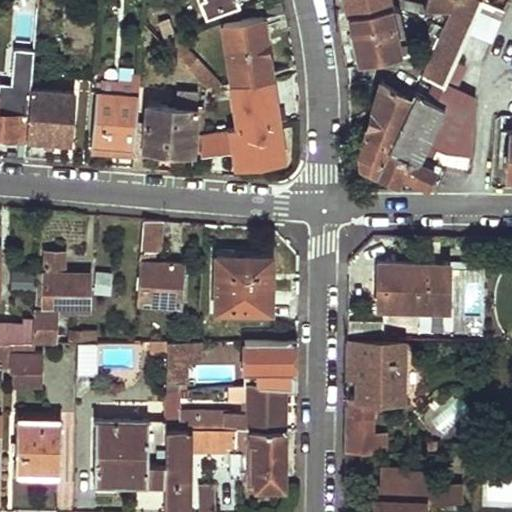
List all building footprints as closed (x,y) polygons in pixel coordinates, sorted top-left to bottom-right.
[(234,0),(198,0),(203,12),(234,0)] [(285,12),(280,0),(272,0),(259,5),(261,14),(221,20),(230,78),(270,73),(293,70),(293,67),(292,63),(269,66),(262,21),(286,18),(285,12)] [(343,0),(346,12),(388,3),(387,0),(343,0)] [(416,3),(402,0),(387,0),(388,3),(388,4),(414,10),(416,3)] [(470,152),(474,92),(453,82),(463,61),(453,56),(479,0),(454,0),(442,26),(430,52),(414,89),(389,147),(414,159),(417,153),(418,154),(424,141),(443,150),(470,152)] [(388,4),(388,3),(346,12),(353,48),(346,50),(349,65),(375,59),(373,53),(396,50),(395,42),(399,41),(396,24),(392,25),(388,4)] [(438,18),(431,14),(428,20),(436,23),(438,18)] [(436,23),(428,20),(415,46),(430,52),(442,26),(436,23)] [(277,120),(270,73),(230,78),(237,125),(277,120)] [(101,93),(95,92),(91,143),(111,144),(110,151),(133,152),(139,77),(132,76),(132,82),(102,81),(101,93)] [(379,76),(378,80),(361,150),(361,164),(379,172),(389,147),(414,89),(379,76)] [(67,141),(72,92),(28,89),(26,139),(48,140),(67,141)] [(180,92),(149,89),(148,102),(179,105),(180,92)] [(26,96),(0,94),(0,136),(23,139),(26,96)] [(148,102),(147,102),(143,147),(188,150),(188,148),(191,106),(179,105),(148,102)] [(199,107),(191,106),(188,148),(199,150),(232,146),(233,158),(238,157),(239,162),(281,156),(277,120),(237,125),(196,131),(199,107)] [(159,220),(141,218),(135,303),(177,305),(180,263),(152,260),(153,250),(156,250),(159,220)] [(34,307),(32,306),(31,323),(31,342),(52,341),(54,307),(87,308),(88,274),(61,273),(62,252),(44,252),(42,272),(36,273),(34,307)] [(260,256),(216,254),(215,308),(262,309),(264,273),(260,273),(260,256)] [(269,256),(260,256),(260,273),(264,273),(262,309),(268,309),(269,256)] [(447,259),(379,259),(378,304),(448,305),(447,259)] [(26,273),(7,271),(6,290),(25,291),(26,273)] [(111,275),(98,274),(97,293),(110,294),(111,275)] [(419,306),(419,326),(446,326),(445,306),(419,306)] [(383,320),(363,319),(363,335),(383,334),(383,320)] [(1,327),(0,326),(0,342),(31,342),(31,323),(2,322),(1,327)] [(99,330),(69,331),(69,341),(99,341),(99,330)] [(295,338),(242,339),(242,369),(257,368),(256,366),(295,367),(295,359),(295,338)] [(400,339),(346,339),(346,358),(352,358),(353,398),(346,397),(346,452),(382,451),(383,432),(374,432),(374,398),(399,398),(400,339)] [(165,351),(165,340),(149,340),(149,351),(165,351)] [(198,340),(165,340),(165,351),(165,357),(179,357),(198,358),(198,340)] [(31,342),(0,342),(0,363),(9,363),(9,367),(40,369),(40,350),(30,349),(31,342)] [(179,357),(165,357),(165,380),(178,381),(179,357)] [(295,367),(256,366),(257,368),(256,382),(295,382),(295,367)] [(40,369),(9,367),(9,387),(39,388),(40,369)] [(256,382),(246,382),(247,409),(181,409),(182,389),(164,391),(164,416),(164,424),(239,425),(284,425),(284,386),(295,386),(295,382),(256,382)] [(164,424),(164,416),(94,413),(93,483),(163,483),(164,424)] [(60,414),(15,414),(15,467),(59,467),(60,414)] [(163,483),(163,511),(184,511),(183,455),(189,443),(227,444),(227,474),(238,475),(238,468),(239,425),(164,424),(163,483)] [(284,425),(239,425),(238,468),(258,470),(257,483),(284,483),(284,425)] [(384,497),(376,497),(375,511),(425,511),(425,499),(433,499),(433,482),(433,471),(408,471),(408,468),(384,467),(384,490),(384,497)] [(196,480),(197,511),(209,511),(214,511),(212,481),(196,480)] [(463,483),(433,482),(433,499),(463,500),(463,483)] [(384,497),(384,490),(369,489),(376,497),(384,497)]
